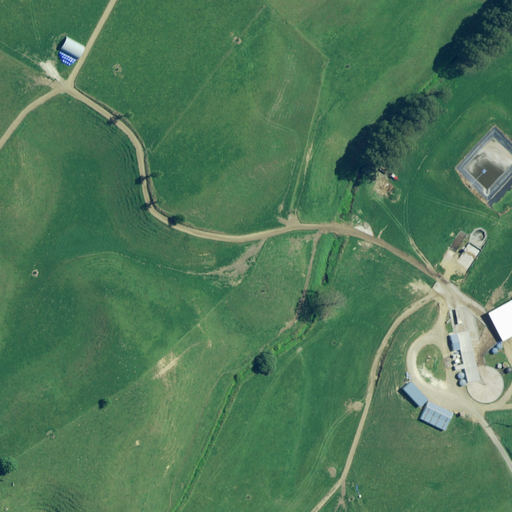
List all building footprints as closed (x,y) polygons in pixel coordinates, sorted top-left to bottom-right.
[(82,46),(65,37),(58,48),(76,58),(82,46)] [(477,380),(466,331),(455,334),(454,333),(447,334),(451,351),(458,349),(462,364),(453,366),(454,370),(462,368),(466,382),(477,380)] [(461,371),(455,373),(458,386),(464,385),(461,371)] [(424,400),(407,382),(399,389),(417,407),(424,400)] [(449,413),(425,401),(417,419),(441,430),(449,413)]
